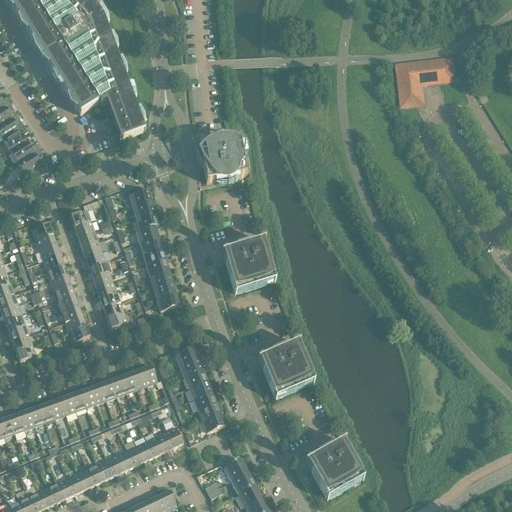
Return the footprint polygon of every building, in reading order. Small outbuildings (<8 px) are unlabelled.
[(144,135),(103,22),(97,12),(84,0),(5,0),(37,50),(44,60),(79,117),(99,105),(100,108),(106,106),(119,144),(144,135)] [(454,82),(451,62),(398,68),(402,108),(423,106),(420,86),(425,86),(454,82)] [(0,111),(9,106),(6,100),(1,103),(0,102),(0,111)] [(0,127),(16,118),(14,114),(9,106),(0,111),(0,127)] [(0,138),(3,142),(24,129),(19,121),(16,118),(0,127),(0,138)] [(26,144),(22,138),(27,135),(24,129),(3,142),(10,154),(26,144)] [(246,178),(240,145),(239,141),(219,145),(218,142),(216,142),(213,143),(210,144),(207,146),(205,148),(199,149),(206,186),(246,179),(246,178)] [(17,166),(39,152),(35,147),(30,150),(26,144),(10,154),(17,166)] [(41,167),(37,161),(42,158),(39,152),(17,166),(25,178),(36,171),(38,178),(48,175),(45,166),(41,167)] [(151,203),(151,198),(150,198),(148,193),(129,198),(132,210),(152,204),(151,203)] [(155,216),(154,211),(155,210),(152,206),(152,204),(132,210),(136,222),(155,216)] [(91,224),(87,213),(70,220),(74,230),(91,224)] [(158,226),(158,221),(157,221),(155,216),(136,222),(139,233),(155,228),(155,229),(159,228),(158,226)] [(94,234),(91,224),(74,230),(78,240),(94,234)] [(52,238),(48,227),(32,233),(36,244),(52,238)] [(158,238),(158,234),(156,234),(155,229),(155,228),(139,233),(135,234),(139,246),(158,240),(158,238)] [(98,244),(94,234),(78,240),(81,251),(98,244)] [(56,248),(52,238),(36,244),(39,254),(56,248)] [(162,251),(160,246),(161,245),(159,242),(158,240),(139,246),(143,257),(162,251)] [(102,255),(98,244),(81,251),(85,261),(102,255)] [(274,282),(265,254),(262,255),(259,246),(226,256),(229,265),(225,266),(234,294),(274,282)] [(60,258),(56,248),(39,254),(43,264),(60,258)] [(165,261),(165,257),(163,257),(162,251),(143,257),(146,269),(165,263),(165,261)] [(105,265),(102,255),(85,261),(89,271),(105,265)] [(63,268),(60,258),(43,264),(47,274),(63,268)] [(169,274),(167,269),(168,268),(166,265),(165,263),(146,269),(150,280),(169,274)] [(109,264),(105,265),(89,271),(92,281),(109,275),(112,274),(109,264)] [(67,279),(63,268),(47,274),(50,285),(67,279)] [(172,284),(172,280),(170,280),(169,274),(150,280),(153,292),(172,286),(172,284)] [(113,285),(109,275),(92,281),(96,291),(113,285)] [(0,291),(10,287),(7,277),(0,279),(0,291)] [(71,289),(67,279),(50,285),(54,295),(71,289)] [(116,296),(113,285),(96,291),(100,302),(116,296)] [(176,297),(174,292),(175,291),(173,287),(172,286),(153,292),(156,303),(176,297)] [(0,302),(14,298),(10,287),(0,291),(0,302)] [(74,299),(71,289),(54,295),(58,305),(74,299)] [(120,306),(116,296),(100,302),(103,312),(120,306)] [(179,309),(178,304),(179,303),(176,299),(176,297),(156,303),(160,315),(179,309)] [(18,308),(14,298),(0,302),(0,311),(1,314),(18,308)] [(78,309),(74,299),(58,305),(61,315),(78,309)] [(124,316),(120,306),(103,312),(107,322),(124,316)] [(21,318),(18,308),(1,314),(5,324),(21,318)] [(82,320),(78,309),(61,315),(65,326),(82,320)] [(27,316),(21,318),(5,324),(8,334),(25,328),(31,326),(27,316)] [(128,327),(124,316),(107,322),(111,333),(128,327)] [(85,330),(82,320),(65,326),(69,336),(85,330)] [(29,339),(25,328),(8,334),(12,345),(29,339)] [(89,340),(85,330),(69,336),(72,346),(89,340)] [(32,349),(29,339),(12,345),(16,355),(32,349)] [(312,383),(301,356),(298,358),(294,348),(262,362),(266,371),(262,373),(274,399),(312,383)] [(36,359),(32,349),(16,355),(19,365),(36,359)] [(198,362),(197,360),(197,356),(195,356),(193,350),(175,358),(179,369),(198,362)] [(202,373),(200,368),(201,367),(198,363),(198,362),(179,369),(184,381),(202,373)] [(157,385),(151,368),(140,372),(146,389),(157,385)] [(146,389),(140,372),(130,376),(136,393),(146,389)] [(206,383),(206,378),(204,378),(202,373),(184,381),(188,392),(207,384),(206,383)] [(136,393),(130,376),(120,380),(126,396),(136,393)] [(126,396),(120,380),(110,383),(116,400),(126,396)] [(116,400),(110,383),(100,387),(106,404),(116,400)] [(211,395),(209,390),(210,389),(207,386),(207,384),(188,392),(193,403),(211,395)] [(106,404),(100,387),(89,391),(96,407),(106,404)] [(96,407),(89,391),(79,394),(85,411),(96,407)] [(85,411),(79,394),(69,398),(75,415),(85,411)] [(215,405),(215,400),(213,400),(211,395),(193,403),(197,414),(216,406),(215,405)] [(75,415),(69,398),(59,402),(65,418),(75,415)] [(65,418),(59,402),(49,405),(55,422),(65,418)] [(55,422),(49,405),(38,409),(44,426),(55,422)] [(220,417),(218,413),(220,411),(217,408),(216,406),(197,414),(202,425),(220,417)] [(44,426),(38,409),(28,413),(34,429),(44,426)] [(34,429),(28,413),(18,416),(24,433),(34,429)] [(24,433),(18,416),(8,420),(14,437),(24,433)] [(225,429),(223,424),(224,423),(221,419),(220,417),(202,425),(207,436),(225,429)] [(14,437),(8,420),(0,422),(0,430),(4,440),(14,437)] [(183,446),(175,430),(165,435),(172,451),(183,446)] [(172,451),(165,435),(155,440),(163,456),(172,451)] [(163,456),(155,440),(145,444),(153,460),(163,456)] [(153,460),(145,444),(136,449),(143,465),(153,460)] [(362,479),(349,456),(347,454),(344,456),(339,447),(309,464),(314,472),(311,474),(325,499),(362,479)] [(143,465),(136,449),(126,454),(133,470),(143,465)] [(133,470),(126,454),(116,458),(123,474),(133,470)] [(123,474),(116,458),(106,463),(114,479),(123,474)] [(247,474),(246,468),(244,468),(241,462),(240,460),(238,461),(239,462),(223,471),(231,484),(248,475),(247,474)] [(114,479),(106,463),(96,467),(104,483),(114,479)] [(104,483),(96,467),(87,472),(94,488),(104,483)] [(94,488),(87,472),(77,477),(84,493),(94,488)] [(254,487),(253,481),(251,481),(248,475),(231,484),(238,498),(255,488),(254,487)] [(84,493),(77,477),(67,481),(74,497),(84,493)] [(74,497),(67,481),(57,486),(65,502),(74,497)] [(208,497),(219,491),(216,485),(205,491),(208,497)] [(65,502),(57,486),(47,491),(55,507),(65,502)] [(262,502),(259,496),(260,494),(256,490),(255,488),(238,498),(245,511),(262,502)] [(55,507),(47,491),(38,495),(45,511),(55,507)] [(211,502),(222,496),(219,491),(208,497),(211,502)] [(172,511),(177,510),(169,494),(160,498),(166,511),(172,511)] [(43,511),(45,511),(38,495),(28,500),(33,511),(43,511)] [(166,511),(160,498),(150,503),(153,511),(166,511)] [(33,511),(28,500),(18,504),(22,511),(33,511)] [(268,511),(267,508),(265,507),(262,502),(245,511),(268,511)] [(153,511),(150,503),(140,508),(141,511),(153,511)]
